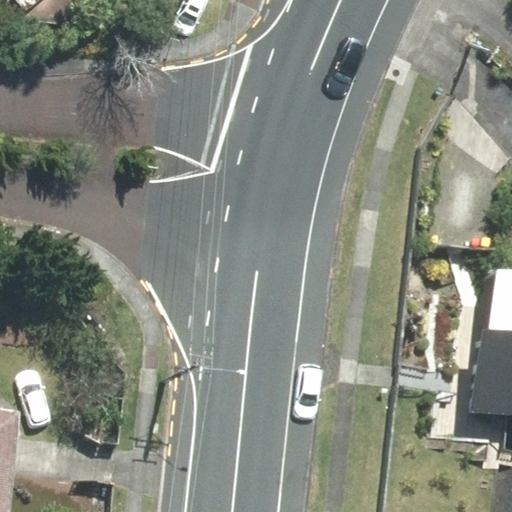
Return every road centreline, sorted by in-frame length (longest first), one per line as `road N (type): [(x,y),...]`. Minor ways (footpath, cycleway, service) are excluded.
road 1 (residential): [(0,114),(123,113),(290,128)]
road 2 (residential): [(263,254),(0,190)]
road 3 (secondary): [(263,254),(234,511)]
road 4 (secondary): [(337,0),(290,128)]
road 5 (secondary): [(290,128),(263,254)]
